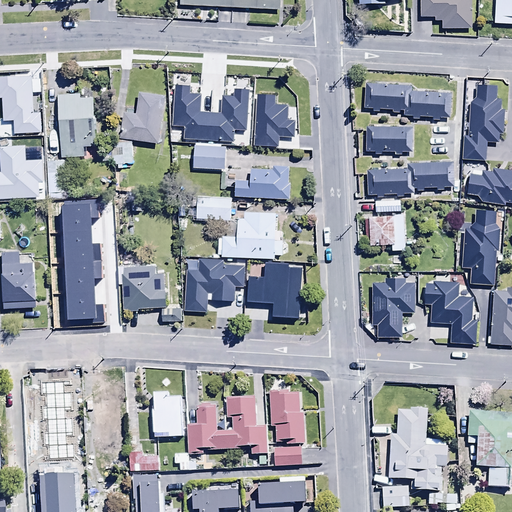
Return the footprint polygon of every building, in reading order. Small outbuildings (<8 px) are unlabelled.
[(182,0),(182,9),(281,14),(282,0),(182,0)] [(358,0),(359,10),(384,10),(384,5),(405,5),(405,0),(358,0)] [(471,33),(471,0),(420,0),(421,20),(436,20),(436,25),(443,25),(443,33),(471,33)] [(511,0),(496,0),(495,28),(511,28),(511,0)] [(267,85),(199,90),(200,125),(212,124),(212,126),(263,122),(262,102),(268,101),(267,85)] [(365,87),(364,112),(405,115),(404,120),(450,124),(452,98),(412,95),(412,90),(365,87)] [(464,140),(464,163),(487,163),(487,145),(499,145),(499,136),(505,136),(505,114),(501,114),(501,102),(497,102),(497,90),(476,90),(476,101),(469,108),(469,140),(464,140)] [(124,116),(120,143),(159,148),(165,100),(140,97),(137,118),(124,116)] [(59,99),(62,162),(85,161),(85,151),(97,150),(94,101),(78,102),(78,98),(59,99)] [(20,107),(6,107),(6,114),(0,114),(0,142),(7,142),(7,154),(28,154),(28,152),(37,152),(37,140),(33,141),(32,108),(20,109),(20,107)] [(171,119),(172,144),(197,143),(197,119),(186,120),(186,109),(178,110),(178,118),(171,119)] [(365,132),(365,156),(413,156),(413,131),(365,132)] [(246,138),(232,139),(232,152),(247,151),(246,138)] [(194,148),(193,172),(225,173),(226,149),(194,148)] [(64,164),(47,165),(48,220),(80,219),(80,208),(71,209),(70,172),(64,172),(64,164)] [(366,174),(367,200),(415,197),(415,193),(455,191),(454,167),(408,169),(408,172),(366,174)] [(237,203),(289,204),(290,171),(274,171),(274,174),(250,173),(250,184),(238,184),(237,203)] [(482,179),(470,178),(468,199),(478,200),(483,207),(507,210),(507,207),(511,207),(511,176),(494,174),(494,176),(483,175),(482,179)] [(196,220),(196,223),(231,225),(232,200),(198,199),(197,209),(193,209),(193,220),(196,220)] [(376,202),(376,216),(400,216),(400,203),(376,202)] [(470,288),(494,289),(496,255),(499,255),(500,234),(497,229),(497,217),(475,216),(475,227),(470,233),(465,233),(462,272),(471,273),(470,288)] [(222,258),(222,262),(275,264),(275,260),(283,260),(283,246),(277,245),(278,219),(244,217),(244,222),(238,222),(238,242),(219,242),(218,258),(222,258)] [(366,219),(366,250),(392,250),(392,256),(406,256),(405,219),(366,219)] [(109,309),(105,232),(90,233),(91,239),(81,240),(82,252),(70,253),(71,264),(65,264),(65,278),(72,278),(73,296),(66,296),(67,310),(74,310),(74,311),(109,309)] [(1,258),(4,314),(37,312),(34,256),(1,258)] [(207,264),(184,263),(183,285),(198,286),(198,281),(206,281),(207,264)] [(155,268),(119,271),(120,292),(123,291),(125,314),(167,311),(164,276),(155,276),(155,268)] [(268,301),(267,281),(235,283),(236,294),(222,295),(223,301),(219,301),(220,317),(277,315),(276,300),(268,301)] [(385,288),(373,288),(372,329),(378,330),(378,341),(402,341),(403,317),(415,317),(416,287),(406,287),(407,284),(385,284),(385,288)] [(451,329),(450,347),(477,349),(479,325),(472,324),(473,303),(459,302),(460,289),(426,287),(425,309),(431,310),(430,327),(451,329)] [(494,296),(490,349),(511,350),(511,291),(509,291),(508,297),(494,296)] [(161,313),(162,327),(182,326),(181,312),(161,313)] [(100,405),(91,405),(93,448),(98,447),(99,451),(101,451),(102,455),(123,454),(121,398),(106,398),(106,396),(99,396),(100,405)] [(300,396),(270,397),(271,431),(277,431),(277,446),(287,445),(287,450),(306,449),(305,418),(301,418),(300,396)] [(154,415),(155,438),(169,438),(169,442),(185,442),(183,402),(169,403),(169,397),(155,398),(155,415),(154,415)] [(198,428),(187,428),(189,458),(198,457),(198,455),(252,451),(253,459),(268,458),(266,432),(256,432),(254,401),(225,403),(226,420),(224,420),(225,436),(216,436),(214,410),(212,410),(211,406),(201,407),(201,411),(197,411),(198,428)] [(391,440),(389,484),(417,485),(416,497),(430,498),(429,510),(440,510),(440,507),(457,508),(457,497),(441,496),(442,472),(447,473),(448,451),(426,450),(429,412),(412,412),(412,415),(399,414),(398,440),(391,440)] [(511,417),(468,416),(468,447),(477,448),(476,473),(490,473),(489,493),(509,493),(509,474),(511,474),(511,417)] [(274,453),(275,471),(303,469),(302,451),(274,453)] [(180,468),(181,475),(196,474),(196,464),(188,465),(187,456),(174,456),(175,468),(180,468)] [(129,457),(130,476),(160,475),(159,460),(143,461),(143,457),(129,457)] [(131,482),(132,511),(181,511),(181,509),(165,510),(164,497),(161,497),(160,481),(131,482)] [(306,490),(260,491),(260,506),(251,506),(250,511),(292,511),(293,510),(307,509),(306,490)] [(382,492),(383,511),(409,510),(408,491),(382,492)] [(240,511),(239,498),(192,501),(192,511),(240,511)] [(0,511),(9,511),(10,510),(3,510),(3,503),(0,503),(0,511)]
